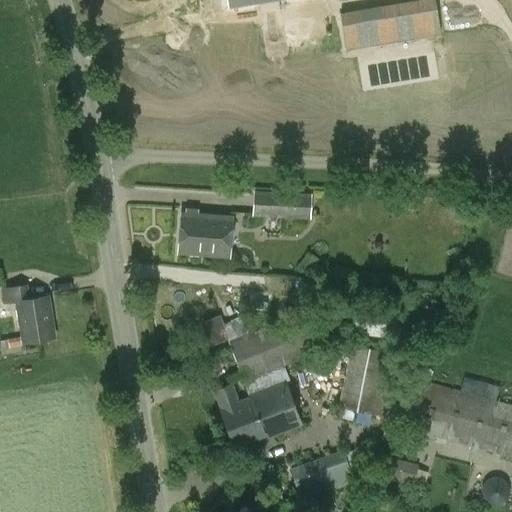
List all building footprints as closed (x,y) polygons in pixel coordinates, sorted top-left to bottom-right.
[(346,50),(441,34),(435,0),(418,0),(340,14),(346,50)] [(330,10),(291,16),(294,41),(334,35),(330,10)] [(310,221),(311,195),(254,192),(252,217),(310,221)] [(228,255),(231,219),(181,215),(179,252),(228,255)] [(44,297),(30,299),(27,284),(0,288),(3,304),(16,301),(23,343),(54,338),(50,312),(46,313),(44,297)] [(363,302),(364,289),(330,285),(329,299),(353,302),(349,333),(398,338),(399,307),(363,302)] [(303,313),(248,334),(241,316),(213,326),(218,338),(225,336),(227,342),(243,381),(249,397),(250,397),(256,411),(248,414),(249,417),(226,425),(234,447),(263,436),(263,439),(300,425),(284,382),(289,380),(284,366),(318,353),(303,313)] [(404,356),(351,344),(338,407),(388,417),(404,356)] [(511,458),(511,405),(401,375),(387,425),(511,458)] [(250,397),(249,397),(237,401),(231,384),(214,391),(221,409),(220,409),(226,425),(249,417),(248,414),(256,411),(250,397)] [(342,450),(289,469),(300,501),(353,482),(342,450)] [(418,465),(377,454),(373,471),(369,470),(367,480),(411,492),(412,487),(420,496),(428,472),(417,469),(418,465)]
